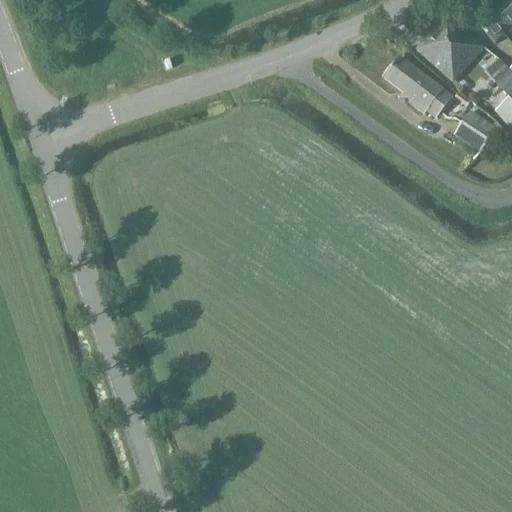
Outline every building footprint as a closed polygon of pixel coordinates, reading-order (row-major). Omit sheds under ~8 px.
[(511,0),(508,0),(506,2),(505,0),(504,1),(503,1),(499,0),(492,6),(492,10),(493,11),(477,25),(495,46),(505,38),(511,46),(511,0)] [(453,85),(484,50),(448,17),(416,52),(453,85)] [(382,80),(388,84),(403,96),(401,99),(424,117),(426,115),(436,122),(453,99),(400,58),(382,80)] [(511,75),(500,61),(499,61),(480,79),(490,89),(496,85),(510,101),(495,114),(511,132),(511,69),(510,71),(511,73),(511,75)] [(497,131),(470,113),(455,138),(481,156),(497,131)]
